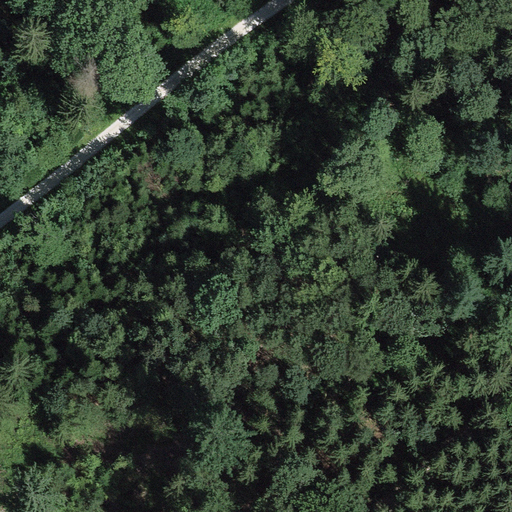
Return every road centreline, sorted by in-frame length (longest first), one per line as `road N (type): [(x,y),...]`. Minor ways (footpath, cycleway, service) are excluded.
road 1 (track): [(0,219),(287,0)]
road 2 (track): [(375,511),(511,378)]
